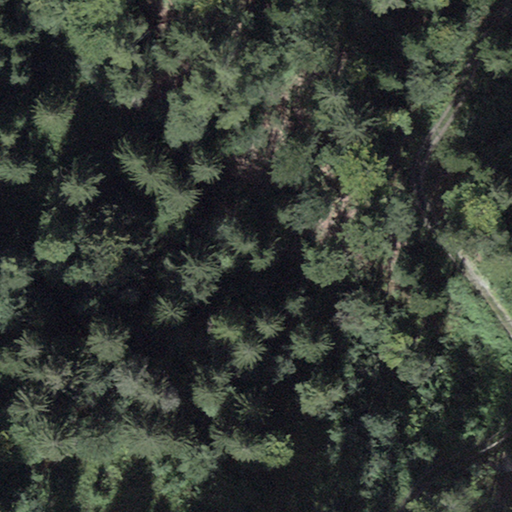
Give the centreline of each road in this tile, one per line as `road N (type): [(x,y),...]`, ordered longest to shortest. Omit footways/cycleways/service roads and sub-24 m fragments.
road 1 (track): [(511,335),(418,192),(423,153),(511,3)]
road 2 (track): [(403,511),(425,481),(511,423)]
